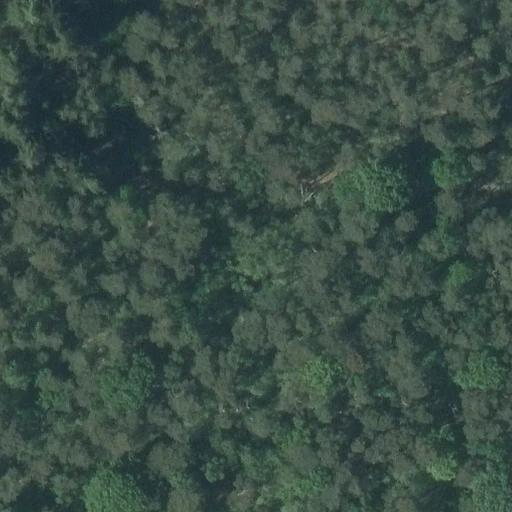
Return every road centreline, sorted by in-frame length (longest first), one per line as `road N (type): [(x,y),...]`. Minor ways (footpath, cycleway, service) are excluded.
road 1 (track): [(140,155),(511,187)]
road 2 (track): [(177,511),(140,155)]
road 3 (track): [(119,143),(92,0)]
